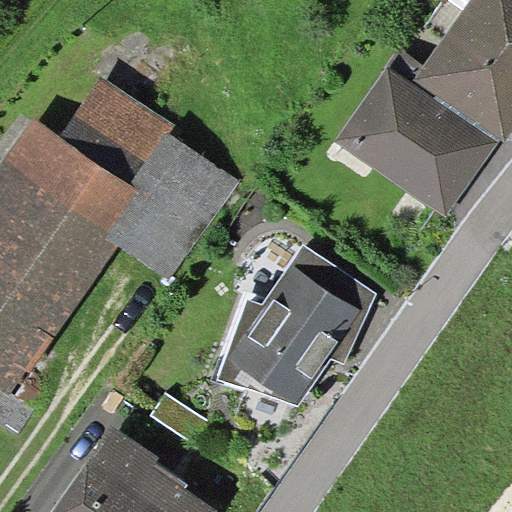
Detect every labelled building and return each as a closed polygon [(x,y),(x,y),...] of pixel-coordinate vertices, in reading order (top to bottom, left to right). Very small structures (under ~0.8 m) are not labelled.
[(511,0),(484,0),(430,78),(505,130),(511,120),(511,0)] [(488,139),(396,74),(350,136),(443,203),(488,139)] [(58,141),(30,121),(0,164),(0,398),(8,404),(116,253),(168,290),(244,183),(101,81),(58,141)] [(378,291),(305,240),(263,300),(248,294),(218,375),(299,404),(333,357),(345,361),(378,291)] [(167,391),(152,413),(193,442),(209,420),(167,391)] [(217,511),(219,510),(112,434),(55,511),(217,511)]
